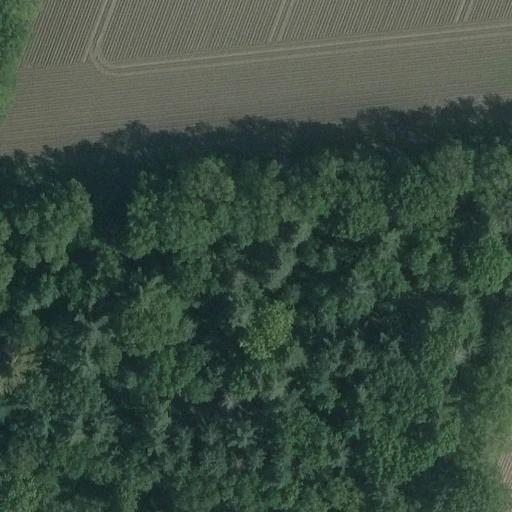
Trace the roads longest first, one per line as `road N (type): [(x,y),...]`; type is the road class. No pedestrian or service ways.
road 1 (track): [(0,424),(234,473),(463,500)]
road 2 (track): [(511,381),(463,500)]
